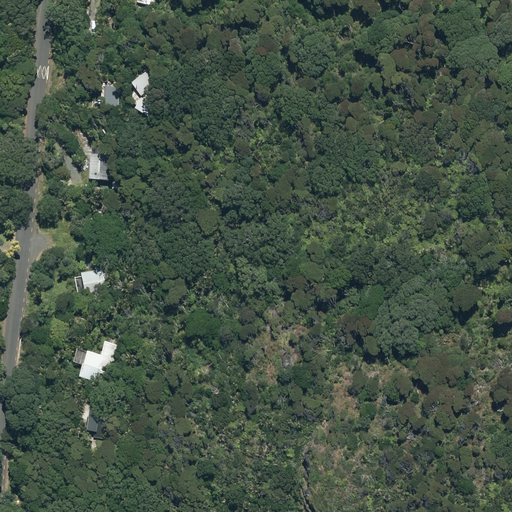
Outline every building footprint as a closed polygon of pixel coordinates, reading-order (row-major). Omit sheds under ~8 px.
[(144,73),(128,85),(137,97),(153,85),(144,73)] [(116,107),(117,89),(102,88),(101,106),(116,107)] [(131,110),(148,119),(155,106),(138,97),(131,110)] [(88,156),(87,180),(111,181),(112,162),(106,162),(106,157),(88,156)] [(79,274),(83,298),(105,294),(101,270),(79,274)] [(102,343),(99,357),(83,354),(77,379),(96,384),(99,371),(111,373),(116,346),(102,343)] [(101,404),(89,401),(84,433),(92,434),(91,438),(105,440),(107,423),(99,422),(101,404)]
